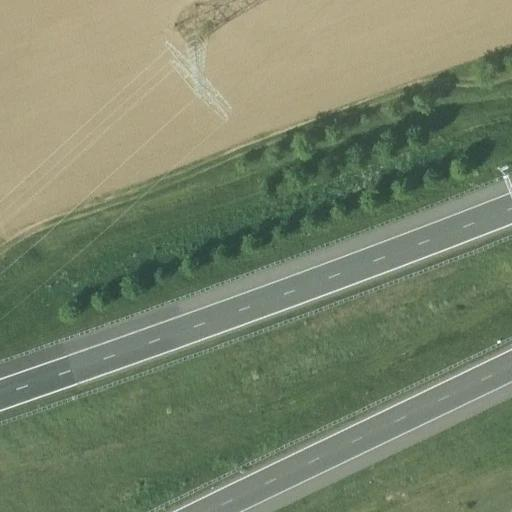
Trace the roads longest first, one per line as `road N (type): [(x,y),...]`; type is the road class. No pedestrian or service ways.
road 1 (motorway): [(511,207),(0,393)]
road 2 (motorway): [(214,511),(511,370)]
